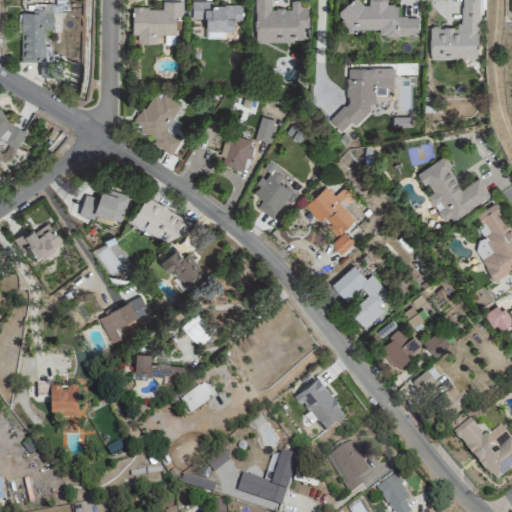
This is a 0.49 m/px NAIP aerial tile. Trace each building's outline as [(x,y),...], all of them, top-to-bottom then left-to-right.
[(253,0),(254,42),(306,41),(304,0),(302,0),(290,0),(290,8),(271,9),(270,0),(253,0)] [(418,35),(417,16),(397,17),(397,4),(386,5),(386,0),(369,0),(369,1),(341,2),(342,30),(377,29),(378,36),(418,35)] [(430,27),(430,59),(478,60),(478,0),(460,0),(460,27),(430,27)] [(175,35),(175,17),(182,17),(182,2),(162,1),(162,8),(132,8),(131,35),(136,35),(136,43),(157,44),(157,34),(175,35)] [(242,4),(192,3),(191,19),(205,19),(205,38),(224,39),(224,30),(234,30),(234,21),(241,21),(242,4)] [(20,13),(21,61),(51,61),(50,45),(42,45),(42,29),(51,29),(51,11),(32,11),(32,12),(20,13)] [(39,62),(40,76),(53,76),(52,61),(39,62)] [(347,67),(346,108),(333,107),(332,123),(367,124),(368,103),(374,103),(374,87),(392,88),(393,68),(347,67)] [(179,140),(164,132),(180,104),(163,94),(160,98),(151,93),(130,128),(172,152),(179,140)] [(0,139),(2,138),(12,148),(25,137),(0,109),(0,139)] [(271,143),(275,120),(259,117),(255,140),(271,143)] [(219,155),(225,157),(223,166),(245,172),(251,148),(249,148),(250,141),(225,134),(219,155)] [(490,198),(478,177),(460,188),(443,156),(418,170),(430,192),(427,194),(442,221),(449,217),(451,220),(490,198)] [(292,189),(279,181),(282,176),(273,170),(276,165),(268,160),(263,168),(267,171),(252,193),(262,200),(256,208),(273,219),(292,189)] [(355,197),(345,185),(334,196),(325,186),(304,205),(318,221),(322,218),(338,235),(354,220),(343,208),(355,197)] [(84,194),(78,215),(110,224),(111,219),(121,222),(129,195),(101,187),(98,198),(84,194)] [(172,246),(187,219),(144,195),(130,222),(172,246)] [(494,280),(511,268),(511,231),(495,203),(478,213),(484,224),(478,227),(484,237),(472,244),(494,280)] [(12,240),(22,255),(27,251),(35,263),(62,245),(47,223),(32,233),(29,228),(12,240)] [(353,243),(344,232),(330,244),(340,255),(353,243)] [(170,271),(185,288),(202,274),(177,245),(159,260),(169,272),(170,271)] [(363,329),(382,312),(377,306),(389,296),(371,274),(365,279),(353,265),(330,284),(345,301),(360,288),(367,296),(349,312),(363,329)] [(147,311),(140,295),(97,314),(110,342),(120,338),(114,326),(147,311)] [(511,324),(500,304),(484,312),(495,332),(511,324)] [(422,322),(411,307),(402,314),(412,329),(422,322)] [(179,326),(198,346),(213,331),(195,312),(179,326)] [(411,336),(407,339),(399,329),(379,346),(397,368),(421,349),(411,336)] [(450,345),(438,331),(422,343),(434,358),(450,345)] [(149,364),(149,352),(132,351),(132,377),(160,378),(160,387),(188,388),(188,365),(149,364)] [(438,377),(430,366),(411,382),(420,392),(438,377)] [(324,431),(345,414),(316,377),(294,395),(324,431)] [(48,395),(49,383),(37,383),(37,394),(48,395)] [(188,413),(211,396),(202,383),(179,400),(188,413)] [(49,418),(77,418),(76,388),(49,388),(49,418)] [(511,466),(511,439),(500,423),(489,432),(480,420),(474,425),(468,418),(452,430),(492,482),(511,466)] [(328,454),(350,489),(362,482),(358,477),(369,470),(349,440),(328,454)] [(295,456),(278,451),(270,482),(241,473),(235,491),(281,504),(295,456)] [(206,461),(211,471),(228,461),(222,452),(206,461)] [(180,483),(193,487),(195,478),(183,474),(180,483)] [(409,511),(403,500),(407,498),(396,475),(377,484),(390,511),(409,511)] [(211,502),(212,511),(223,511),(222,500),(211,502)] [(72,511),(90,511),(90,502),(72,503),(72,511)]
